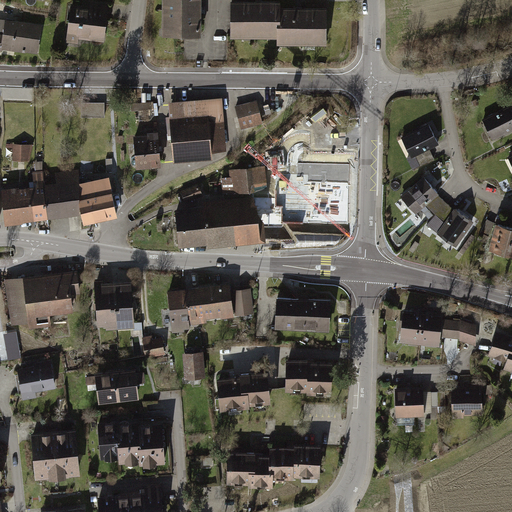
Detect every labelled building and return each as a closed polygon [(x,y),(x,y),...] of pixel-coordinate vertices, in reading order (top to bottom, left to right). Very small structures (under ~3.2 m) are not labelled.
[(107,41),(110,1),(100,0),(84,0),(84,5),(72,4),(69,42),(81,43),(81,38),(107,41)] [(199,35),(199,0),(164,0),(165,35),(199,35)] [(280,9),(280,3),(248,2),(232,2),(232,35),(278,36),(278,33),(279,33),(279,9),(280,9)] [(278,33),(278,36),(278,43),(326,43),(326,10),(280,9),(279,9),(279,33),(278,33)] [(43,23),(8,19),(4,50),(40,54),(43,23)] [(228,149),(224,97),(171,101),(176,161),(215,158),(214,150),(228,149)] [(265,123),(259,100),(237,106),(244,129),(265,123)] [(83,102),(83,117),(106,117),(107,102),(83,102)] [(511,129),(511,103),(485,118),(496,138),(511,129)] [(441,143),(430,123),(404,136),(420,167),(436,159),(431,149),(441,143)] [(164,163),(159,130),(134,134),(139,167),(164,163)] [(31,161),(35,144),(15,145),(14,160),(31,161)] [(37,170),(45,169),(43,160),(36,161),(37,170)] [(206,204),(210,240),(211,246),(269,239),(266,221),(291,218),(286,179),(269,181),(267,166),(232,170),(233,179),(222,180),(224,198),(206,200),(206,204)] [(59,181),(46,182),(50,218),(84,212),(82,185),(81,170),(58,173),(59,181)] [(36,184),(32,184),(36,219),(50,218),(46,182),(44,171),(35,172),(36,184)] [(441,194),(425,177),(403,197),(419,214),(428,206),(439,196),(441,194)] [(110,178),(82,185),(84,212),(86,222),(117,214),(110,178)] [(32,184),(0,188),(0,212),(1,218),(7,217),(8,222),(36,219),(32,184)] [(204,195),(200,186),(183,194),(187,203),(204,195)] [(439,234),(456,210),(439,196),(428,206),(437,214),(428,226),(439,234)] [(210,240),(206,204),(178,207),(182,244),(210,240)] [(478,221),(458,207),(456,210),(439,234),(459,248),(478,221)] [(511,252),(511,225),(498,223),(492,247),(511,252)] [(83,296),(79,269),(6,279),(13,324),(30,321),(32,329),(55,326),(53,313),(76,310),(74,297),(83,296)] [(115,279),(117,325),(137,324),(135,278),(115,279)] [(117,325),(115,279),(98,279),(100,326),(117,325)] [(221,319),(233,317),(231,293),(230,285),(199,288),(204,324),(208,324),(207,315),(220,313),(221,319)] [(189,326),(204,324),(199,288),(185,290),(189,326)] [(190,331),(189,326),(185,290),(168,292),(173,333),(190,331)] [(251,290),(231,293),(233,317),(254,315),(251,290)] [(332,303),(279,300),(277,332),(330,335),(332,303)] [(422,342),(425,310),(406,308),(403,341),(422,342)] [(425,310),(422,342),(443,344),(443,337),(445,319),(446,311),(425,310)] [(462,319),(445,319),(443,337),(462,339),(479,343),(478,324),(462,319)] [(511,361),(511,357),(511,333),(499,329),(491,355),(511,361)] [(165,355),(162,338),(153,340),(152,336),(143,338),(146,358),(165,355)] [(204,378),(203,353),(185,354),(186,379),(204,378)] [(57,386),(52,359),(34,362),(35,365),(19,368),(25,400),(39,397),(37,390),(57,386)] [(286,395),(306,395),(306,397),(331,397),(332,366),(307,366),(307,362),(286,362),(286,395)] [(115,370),(118,399),(142,396),(139,367),(115,370)] [(118,399),(115,370),(97,372),(100,401),(118,399)] [(242,377),(242,379),(218,381),(221,414),(245,412),(245,408),(271,406),(269,375),(242,377)] [(426,415),(424,386),(397,388),(399,417),(426,415)] [(484,414),(484,386),(454,387),(454,418),(466,417),(466,414),(484,414)] [(117,428),(117,424),(98,425),(100,462),(119,461),(117,428)] [(163,425),(117,428),(119,461),(120,468),(165,465),(163,425)] [(82,473),(77,427),(35,432),(41,478),(82,473)] [(295,447),(295,450),(271,450),(271,459),(271,484),(294,484),(294,479),(321,480),(321,447),(295,447)] [(228,486),(252,486),(252,490),(271,490),(271,484),(271,459),(252,458),(252,455),(228,455),(228,486)] [(144,490),(144,497),(145,511),(164,511),(162,488),(144,490)] [(123,511),(122,499),(122,497),(98,499),(99,511),(123,511)] [(145,511),(144,497),(122,499),(123,511),(145,511)]
